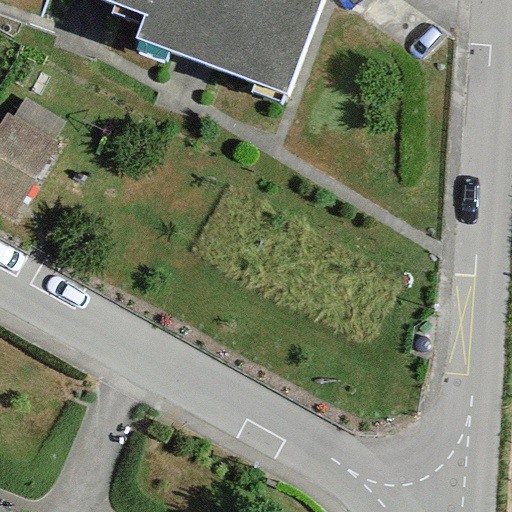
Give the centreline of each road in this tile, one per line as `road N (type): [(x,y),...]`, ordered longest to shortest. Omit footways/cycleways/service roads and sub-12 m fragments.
road 1 (residential): [(448,511),(481,331),(504,0)]
road 2 (residential): [(395,511),(329,455),(0,271)]
